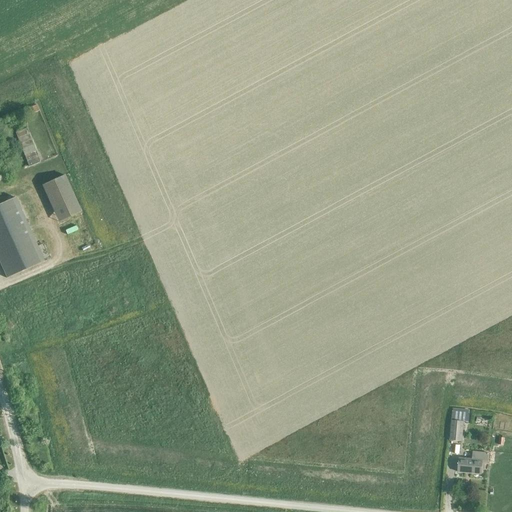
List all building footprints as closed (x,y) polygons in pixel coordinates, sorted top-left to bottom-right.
[(31,114),(39,111),(36,105),(29,108),(31,114)] [(38,164),(25,129),(14,133),(27,168),(38,164)] [(80,213),(63,176),(40,186),(57,223),(80,213)] [(43,262),(15,198),(0,204),(0,263),(6,278),(43,262)] [(468,422),(469,413),(452,412),(450,440),(462,441),(463,422),(468,422)] [(487,463),(488,453),(473,452),(472,459),(459,458),(458,472),(481,474),(482,463),(487,463)]
